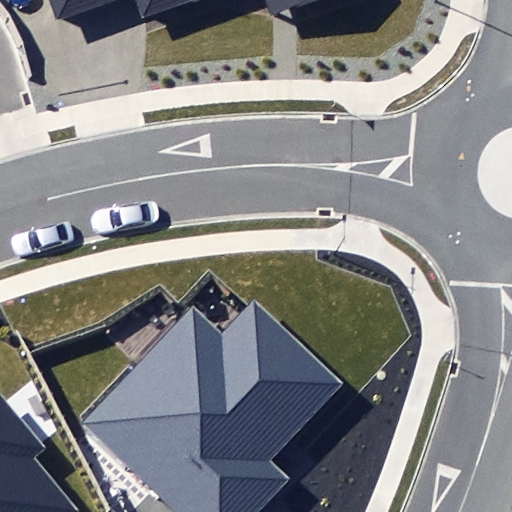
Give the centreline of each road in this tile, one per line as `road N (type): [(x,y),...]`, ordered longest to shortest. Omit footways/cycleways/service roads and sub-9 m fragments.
road 1 (residential): [(0,210),(243,164),(439,168)]
road 2 (residential): [(460,511),(511,341)]
road 3 (residential): [(511,253),(474,239),(455,220),(439,168)]
